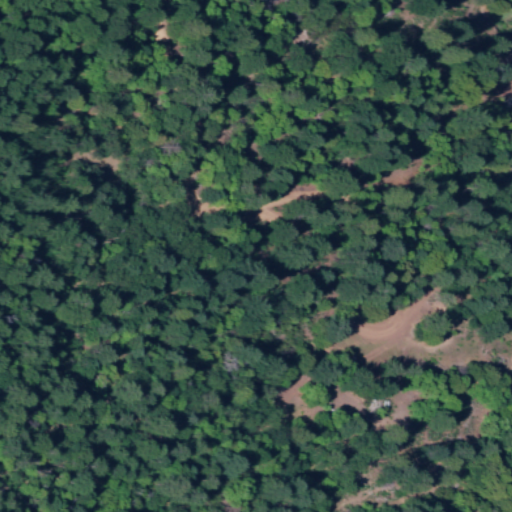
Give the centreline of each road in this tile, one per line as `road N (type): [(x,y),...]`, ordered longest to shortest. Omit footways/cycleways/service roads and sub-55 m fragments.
road 1 (residential): [(157,0),(198,117),(185,166),(191,196),(202,207),(242,216),(293,196),(344,202),(360,244),(360,311),(393,347)]
road 2 (residential): [(256,511),(286,476),(295,411),(439,324),(471,240),(511,192)]
